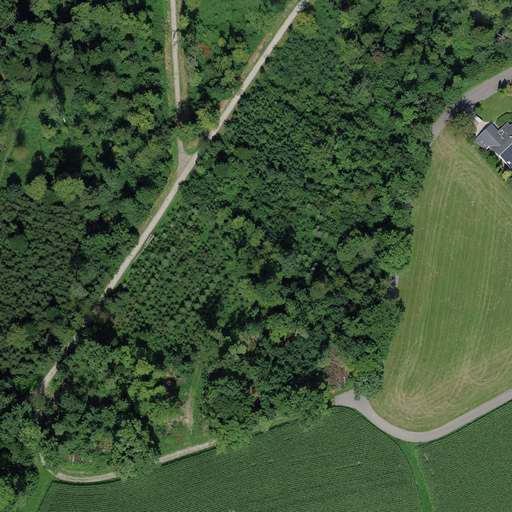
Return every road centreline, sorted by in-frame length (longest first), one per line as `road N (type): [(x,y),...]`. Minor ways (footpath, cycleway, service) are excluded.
road 1 (residential): [(511,396),(430,438),(403,435),(359,402),(383,352),(401,225),(431,131),(511,77)]
road 2 (track): [(0,427),(36,397),(306,0)]
road 3 (track): [(359,402),(332,402),(101,481),(73,483),(42,447),(36,397)]
road 4 (track): [(170,0),(181,182)]
